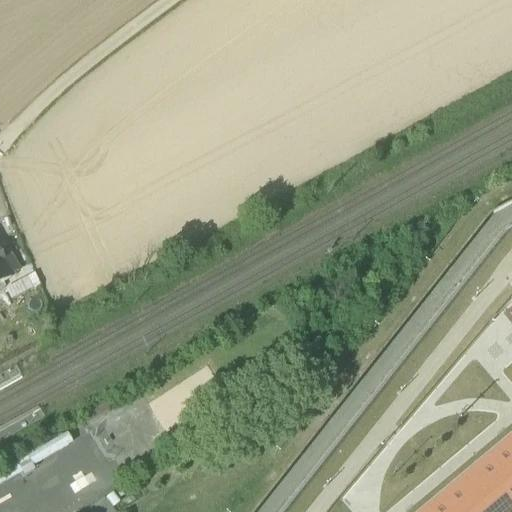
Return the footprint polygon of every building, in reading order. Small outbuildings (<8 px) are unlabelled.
[(0,222),(6,235),(13,232),(8,219),(0,222)] [(0,284),(11,278),(10,276),(18,271),(10,257),(9,258),(4,247),(0,249),(0,284)] [(7,290),(12,299),(32,287),(27,279),(7,290)] [(69,441),(0,480),(0,489),(73,448),(69,441)] [(511,511),(511,441),(428,511),(511,511)]
